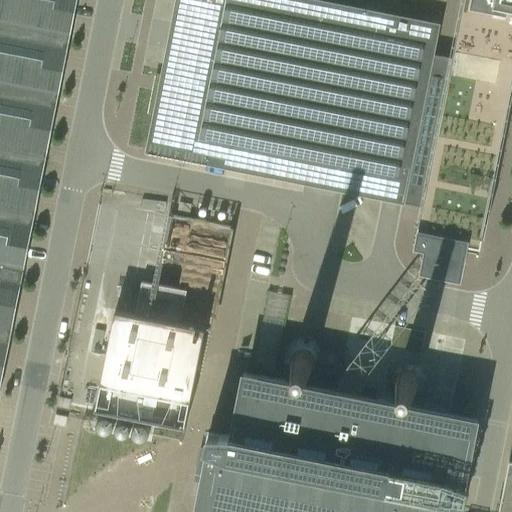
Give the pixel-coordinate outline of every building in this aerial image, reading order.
[(0,0),(0,379),(37,195),(39,182),(47,141),(60,77),(62,65),(75,0),(0,0)] [(158,92),(146,152),(186,160),(303,183),(341,190),(381,198),(401,202),(402,203),(402,204),(403,204),(403,203),(423,207),(420,221),(419,221),(419,222),(414,244),(426,246),(425,250),(422,262),(421,268),(423,268),(423,267),(440,270),(440,271),(441,272),(441,271),(459,275),(460,275),(464,254),(465,253),(467,242),(480,245),(482,235),(482,234),(481,233),(484,220),(485,220),(485,219),(484,219),(487,205),(488,205),(488,204),(487,204),(490,190),(491,188),(490,188),(493,175),(494,175),(494,173),(493,173),(496,160),(497,159),(496,159),(499,145),(500,144),(499,144),(502,130),(503,129),(502,129),(505,116),(506,115),(505,115),(508,101),(508,100),(510,86),(511,86),(511,85),(511,78),(511,0),(463,0),(461,13),(460,14),(458,28),(457,29),(456,35),(455,42),(454,43),(452,57),(452,58),(432,54),(438,25),(423,21),(379,13),(363,10),(315,0),(176,0),(171,24),(166,50),(162,71),(160,80),(158,91),(158,92)] [(186,291),(157,285),(141,282),(134,315),(114,311),(95,409),(184,427),(204,329),(179,324),(186,291)] [(277,347),(288,295),(269,291),(258,343),(277,347)] [(289,381),(307,385),(322,375),(326,356),(315,340),(297,337),(282,347),(278,366),(289,381)] [(394,401),(411,404),(426,394),(429,377),(419,362),(402,359),(388,369),(384,386),(394,401)] [(205,465),(195,511),(454,511),(457,500),(460,500),(464,500),(467,486),(463,485),(476,421),(476,420),(475,420),(243,373),(243,374),(231,436),(219,436),(207,434),(204,451),(215,454),(214,454),(212,466),(205,465)] [(497,511),(511,511),(511,460),(508,460),(497,511)]
